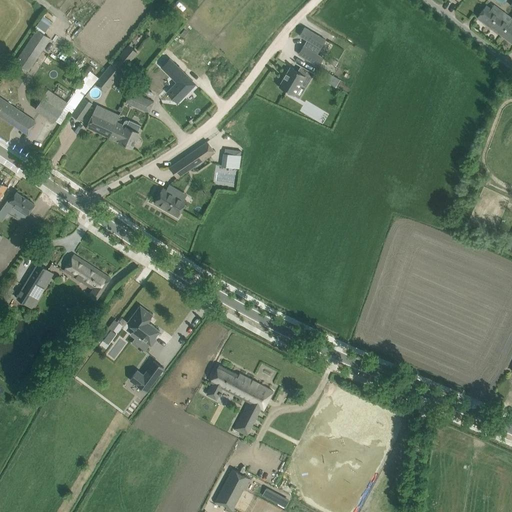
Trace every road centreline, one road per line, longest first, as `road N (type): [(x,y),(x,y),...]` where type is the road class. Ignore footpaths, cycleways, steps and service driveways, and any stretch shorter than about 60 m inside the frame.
road 1 (tertiary): [(425,393),(224,299),(84,208)]
road 2 (unclassified): [(317,0),(213,123),(84,208)]
road 3 (unclassified): [(407,511),(425,393)]
